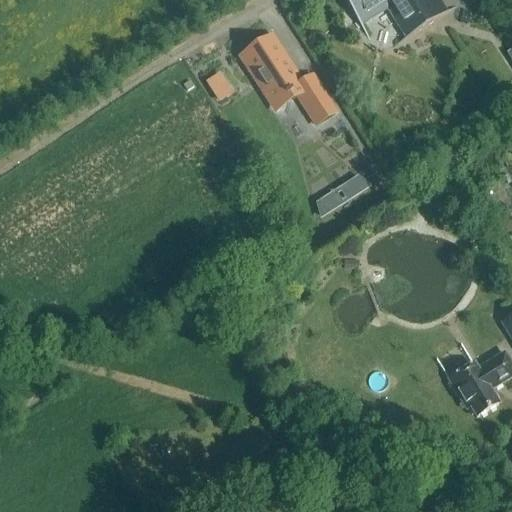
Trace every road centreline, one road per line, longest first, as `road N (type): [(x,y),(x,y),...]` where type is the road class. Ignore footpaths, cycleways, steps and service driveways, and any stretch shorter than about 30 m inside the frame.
road 1 (track): [(0,170),(270,0)]
road 2 (residential): [(38,511),(35,452),(73,375),(0,250)]
road 3 (residential): [(0,124),(76,50),(171,0)]
